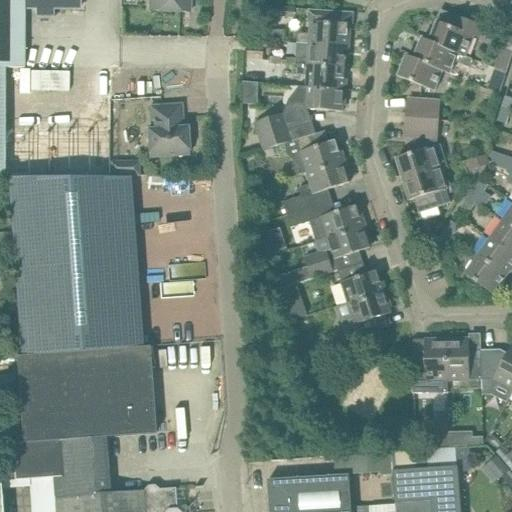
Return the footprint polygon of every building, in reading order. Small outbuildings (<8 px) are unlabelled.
[(0,0),(0,68),(3,68),(23,68),(23,9),(36,9),(36,17),(35,17),(35,18),(53,18),(53,17),(52,17),(52,9),(79,9),(78,0),(0,0)] [(148,0),(148,11),(189,13),(189,0),(148,0)] [(298,33),(297,43),(309,44),(349,47),(350,36),(347,36),(348,24),(337,24),(338,11),(309,9),(308,23),(310,23),(310,34),(298,33)] [(430,41),(430,42),(465,56),(474,36),(478,38),(483,26),(459,16),(455,28),(438,22),(430,41)] [(415,59),(414,59),(443,70),(442,71),(450,74),(450,73),(455,62),(469,67),(472,59),(465,56),(430,42),(430,41),(423,38),(422,39),(415,59)] [(507,72),(511,56),(511,40),(504,38),(498,57),(494,68),(507,72)] [(297,43),(296,65),(345,68),(346,57),(349,57),(349,47),(309,44),(297,43)] [(407,56),(399,77),(417,84),(434,91),(442,71),(443,70),(414,59),(415,59),(407,56)] [(296,65),(295,75),(307,76),(306,87),(347,90),(347,80),(345,79),(345,68),(296,65)] [(500,94),(507,72),(494,68),(488,90),(500,94)] [(295,100),(294,112),(305,112),(305,109),(308,109),(342,112),(343,106),(345,106),(347,90),(306,87),(305,100),(295,100)] [(511,98),(505,96),(501,109),(510,111),(510,110),(511,104),(511,98)] [(440,101),(428,100),(408,99),(407,112),(439,114),(440,101)] [(150,107),(151,129),(147,130),(149,158),(189,155),(187,127),(182,127),(181,105),(150,107)] [(510,111),(501,109),(497,121),(506,124),(510,111)] [(407,112),(406,125),(438,127),(439,114),(407,112)] [(255,123),(260,139),(289,130),(284,114),(255,123)] [(437,140),(438,127),(406,125),(405,138),(415,138),(414,153),(397,159),(403,180),(440,168),(448,165),(441,145),(439,145),(437,140)] [(289,130),(260,139),(264,151),(273,148),(286,144),(293,142),(289,130)] [(3,132),(3,176),(109,177),(109,133),(88,133),(49,132),(3,132)] [(300,151),(293,157),(299,176),(307,173),(345,161),(342,151),(340,152),(336,141),(310,149),(306,138),(297,141),(300,151)] [(264,151),(260,152),(263,162),(277,157),(273,148),(264,151)] [(110,161),(110,176),(139,176),(139,162),(110,161)] [(301,197),(283,202),(287,215),(312,207),(308,196),(328,190),(350,183),(348,177),(350,176),(345,161),(307,173),(310,185),(299,188),(301,197)] [(445,182),(440,168),(403,180),(410,201),(416,199),(420,211),(439,205),(450,202),(448,194),(453,192),(449,181),(445,182)] [(130,177),(6,178),(19,356),(143,347),(130,177)] [(476,202),(483,191),(476,186),(469,197),(476,202)] [(476,202),(469,197),(461,207),(468,212),(476,202)] [(312,207),(287,215),(291,227),(310,222),(312,231),(316,242),(327,238),(366,226),(363,216),(361,217),(357,206),(336,212),(315,219),(312,207)] [(511,209),(503,221),(511,227),(511,209)] [(451,237),(455,231),(459,226),(451,221),(444,232),(451,237)] [(511,227),(503,221),(491,239),(511,253),(511,227)] [(318,254),(304,258),(311,279),(334,272),(330,261),(370,248),(368,242),(371,242),(366,226),(327,238),(316,242),(315,242),(318,254)] [(444,248),(451,237),(444,232),(436,243),(444,248)] [(511,267),(511,253),(491,239),(478,256),(506,276),(511,267)] [(506,276),(478,256),(466,275),(493,294),(506,276)] [(341,282),(348,304),(386,291),(383,282),(381,282),(377,271),(367,274),(363,263),(338,271),(342,282),(341,282)] [(391,307),(386,291),(348,304),(352,315),(345,317),(343,321),(349,339),(382,329),(378,317),(391,313),(389,308),(391,307)] [(414,352),(413,352),(413,372),(414,381),(415,381),(426,381),(448,381),(447,339),(425,340),(425,351),(414,352)] [(469,339),(447,339),(448,381),(460,381),(460,389),(483,389),(482,380),(481,350),(469,350),(469,339)] [(501,350),(481,350),(482,380),(494,379),(494,380),(511,389),(511,344),(508,353),(501,350)] [(22,444),(10,445),(12,481),(52,478),(54,511),(179,511),(176,509),(174,488),(159,490),(154,485),(147,486),(143,491),(108,494),(106,473),(104,438),(155,434),(149,347),(143,347),(19,356),(15,356),(22,444)] [(449,446),(449,430),(448,415),(435,415),(436,430),(423,431),(423,447),(449,446)] [(495,452),(509,466),(511,462),(511,453),(503,444),(495,452)] [(419,451),(392,453),(394,476),(396,503),(411,502),(432,500),(433,511),(461,511),(459,477),(459,471),(457,449),(419,451)] [(368,477),(394,476),(392,453),(366,455),(368,477)] [(369,511),(369,506),(352,507),(350,474),(288,478),(268,480),(270,511),(369,511)] [(411,502),(396,503),(396,511),(433,511),(432,500),(411,502)]
